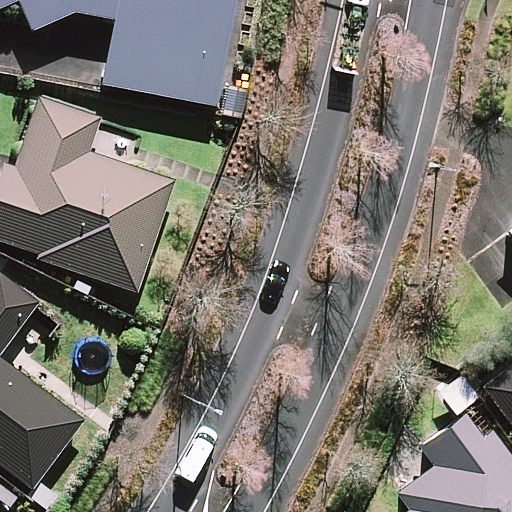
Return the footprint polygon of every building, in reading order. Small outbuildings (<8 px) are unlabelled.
[(0,0),(0,8),(14,2),(28,33),(73,13),(115,21),(102,86),(214,107),(235,0),(0,0)] [(7,164),(0,184),(0,243),(38,256),(37,260),(135,293),(172,183),(87,155),(97,123),(36,103),(15,166),(7,164)] [(0,467),(30,490),(81,422),(0,360),(0,352),(31,311),(0,287),(0,467)] [(511,364),(481,386),(511,428),(511,364)] [(511,511),(511,461),(474,410),(421,449),(434,467),(402,490),(414,505),(404,511),(511,511)]
